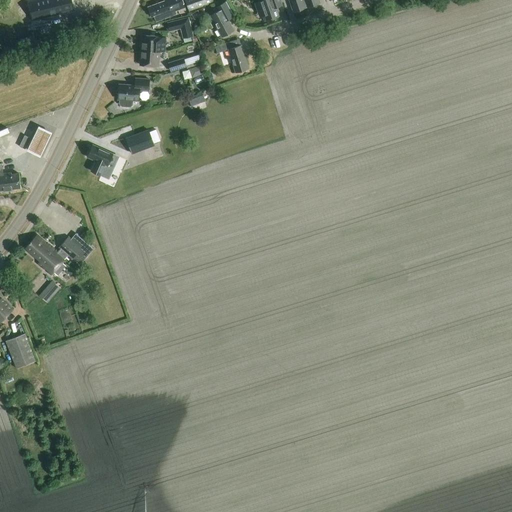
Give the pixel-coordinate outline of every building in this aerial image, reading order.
[(43,0),(44,2),(28,6),(32,21),(57,15),(58,18),(59,18),(58,14),(73,11),(70,0),(43,0)] [(174,12),(184,8),(181,0),(164,0),(165,1),(148,8),(152,17),(154,16),(156,22),(175,15),(174,12)] [(212,0),(189,0),(185,2),(189,12),(213,3),(212,0)] [(260,16),(264,15),(266,21),(279,17),(276,8),(282,6),(279,0),(259,0),(260,3),(256,4),(260,16)] [(306,8),(303,0),(289,0),(293,12),(306,8)] [(232,13),(226,2),(213,9),(215,13),(210,16),(222,37),(234,31),(226,16),(232,13)] [(12,14),(0,17),(0,35),(3,47),(21,41),(12,14)] [(188,18),(184,19),(168,23),(170,31),(179,29),(182,39),(192,37),(188,18)] [(165,52),(166,38),(161,38),(161,37),(142,35),(141,50),(160,52),(160,51),(165,52)] [(236,73),(248,69),(241,46),(234,48),(232,42),(215,47),(217,54),(228,50),(236,73)] [(159,66),(160,52),(141,50),(140,65),(159,66)] [(201,63),(199,56),(184,60),(184,59),(168,63),(170,72),(201,63)] [(202,74),(199,66),(190,70),(192,78),(202,74)] [(119,85),(118,100),(119,100),(119,105),(120,107),(129,108),(132,105),(133,101),(139,101),(139,91),(148,92),(149,80),(135,79),(135,86),(119,85)] [(202,93),(188,98),(191,107),(205,102),(202,93)] [(40,155),(52,130),(39,124),(27,149),(40,155)] [(124,141),(129,156),(152,147),(146,133),(124,141)] [(18,147),(24,150),(30,138),(24,136),(18,147)] [(105,165),(107,166),(113,154),(93,146),(87,157),(96,161),(91,172),(101,176),(105,165)] [(0,190),(20,188),(19,174),(11,175),(11,173),(3,174),(2,163),(0,163),(0,190)] [(51,275),(65,260),(67,257),(69,256),(79,266),(94,250),(84,241),(79,247),(68,237),(59,248),(62,250),(59,254),(49,246),(37,236),(25,249),(40,261),(38,264),(51,275)] [(49,301),(63,287),(56,279),(41,293),(49,301)] [(0,322),(12,311),(1,299),(0,300),(0,322)] [(17,369),(36,362),(25,334),(6,341),(17,369)]
